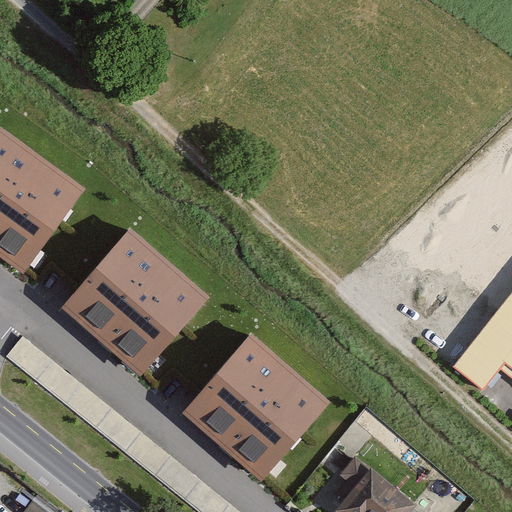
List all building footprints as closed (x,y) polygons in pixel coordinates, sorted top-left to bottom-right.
[(86,191),(0,128),(0,258),(25,276),(86,191)] [(210,296),(126,227),(59,309),(142,378),(210,296)] [(511,282),(450,362),(480,385),(501,358),(511,366),(511,282)] [(332,400),(248,332),(180,414),(264,482),(332,400)] [(242,511),(22,334),(4,357),(195,511),(242,511)] [(408,511),(415,503),(365,467),(334,509),(338,511),(408,511)]
